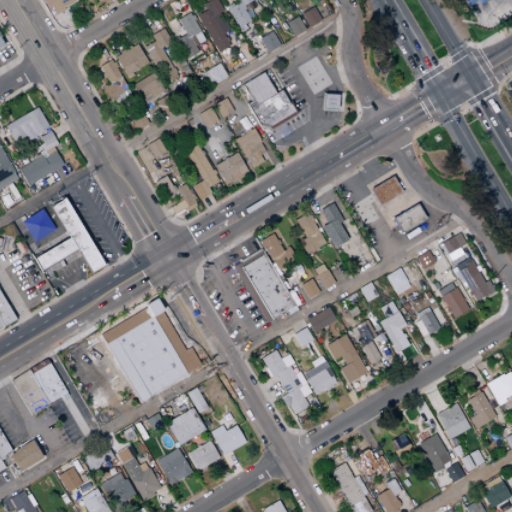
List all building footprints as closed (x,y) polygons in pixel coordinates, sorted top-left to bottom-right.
[(43,0),(52,15),(75,3),(73,0),(43,0)] [(215,53),(229,45),(223,33),(229,30),(213,0),(209,0),(201,4),(205,10),(195,16),(215,53)] [(247,7),(252,4),(249,0),(234,0),(236,3),(226,9),(236,27),(253,17),(247,7)] [(461,0),(465,8),(474,3),(475,6),(486,0),(485,0),(461,0)] [(300,14),(307,28),(319,21),(312,7),(300,14)] [(203,41),(189,13),(175,20),(183,35),(175,40),(184,59),(196,53),(193,46),(203,41)] [(291,37),(303,30),(296,17),(284,23),(291,37)] [(143,46),(163,84),(175,77),(166,61),(176,55),(162,29),(149,35),(152,42),(143,46)] [(278,46),(270,32),(257,39),(265,53),(278,46)] [(146,65),(135,44),(113,55),(124,77),(146,65)] [(98,66),(106,84),(101,87),(107,101),(126,92),(111,60),(98,66)] [(156,96),(149,77),(131,83),(138,103),(156,96)] [(325,94),(339,95),(339,111),(324,111),(325,94)] [(153,102),(161,115),(170,109),(162,97),(153,102)] [(213,104),(219,118),(231,113),(225,99),(213,104)] [(47,129),(36,108),(3,125),(14,146),(47,129)] [(197,113),(203,127),(215,122),(210,108),(197,113)] [(127,115),(133,130),(146,125),(140,111),(127,115)] [(258,154),(263,152),(252,129),(233,138),(248,169),(261,163),(258,154)] [(63,166),(49,139),(38,145),(43,154),(16,168),(26,186),(63,166)] [(164,152),(156,139),(144,145),(152,159),(164,152)] [(197,200),(209,194),(206,187),(214,183),(197,145),(184,151),(199,182),(190,186),(197,200)] [(0,187),(15,181),(0,148),(0,187)] [(212,165),(224,186),(247,174),(235,153),(212,165)] [(164,206),(166,204),(171,214),(193,203),(183,184),(171,190),(164,176),(152,182),(164,206)] [(400,192),(391,176),(368,190),(378,205),(400,192)] [(101,266),(65,198),(49,206),(67,239),(31,258),(38,271),(76,250),(89,273),(101,266)] [(319,227),(331,249),(346,240),(337,224),(341,222),(331,203),(317,210),(325,224),(319,227)] [(424,219),(416,204),(390,219),(398,234),(424,219)] [(304,255),(323,245),(306,213),(293,220),(303,239),(297,242),(304,255)] [(463,245),(457,233),(441,242),(447,253),(463,245)] [(295,261),(287,247),(280,251),(271,234),(258,241),(275,272),(295,261)] [(234,266),(240,263),(239,260),(260,248),(294,305),(267,322),(234,266)] [(432,263),(426,251),(414,258),(419,270),(432,263)] [(470,259),(453,266),(469,302),(492,293),(486,280),(480,283),(470,259)] [(321,289),(332,284),(321,264),(311,270),(321,289)] [(394,295),(408,288),(398,268),(383,276),(394,295)] [(317,293),(309,279),(298,285),(306,299),(317,293)] [(450,319),(466,311),(452,282),(436,290),(450,319)] [(0,328),(14,321),(0,294),(0,328)] [(135,402),(200,368),(189,347),(182,350),(154,297),(141,304),(144,309),(99,333),(135,402)] [(403,326),(389,302),(377,309),(383,319),(376,323),(394,353),(407,346),(397,329),(403,326)] [(304,320),(311,333),(334,321),(326,308),(304,320)] [(414,314),(417,321),(413,322),(418,337),(436,330),(428,308),(414,314)] [(361,343),(373,338),(365,320),(353,326),(361,343)] [(311,341),(304,328),(291,335),(298,348),(311,341)] [(344,383),(363,375),(346,335),(324,344),(330,361),(339,357),(343,366),(338,368),(344,383)] [(382,361),(370,341),(358,348),(370,368),(382,361)] [(258,358),(269,378),(276,375),(285,393),(279,396),(289,416),(306,407),(301,397),(309,393),(298,372),(292,375),(287,365),(291,363),(286,355),(278,359),(273,350),(258,358)] [(26,415),(65,396),(47,360),(8,379),(26,415)] [(335,383),(323,361),(301,374),(313,395),(335,383)] [(485,383),(494,404),(511,395),(511,380),(508,372),(485,383)] [(468,418),(472,428),(492,419),(481,393),(465,399),(472,416),(468,418)] [(447,440),(467,428),(454,404),(433,415),(447,440)] [(202,433),(192,409),(165,421),(175,444),(202,433)] [(243,444),(234,425),(211,438),(220,456),(243,444)] [(430,472),(448,463),(434,434),(416,443),(430,472)] [(9,452),(0,435),(0,469),(13,463),(17,472),(42,459),(32,440),(9,452)] [(393,454),(408,448),(403,435),(387,441),(393,454)] [(185,453),(194,471),(217,460),(208,441),(185,453)] [(112,460),(105,444),(81,455),(88,471),(112,460)] [(139,501),(159,491),(143,462),(137,465),(127,446),(114,452),(139,501)] [(167,485),(189,474),(176,449),(154,460),(167,485)] [(370,460),(366,450),(351,456),(360,479),(384,469),(379,456),(370,460)] [(369,511),(360,495),(365,492),(356,476),(351,479),(342,463),(327,471),(349,511),(369,511)] [(461,477),(454,463),(442,469),(450,483),(461,477)] [(64,493),(80,485),(71,467),(55,475),(64,493)] [(126,504),(123,499),(131,495),(119,472),(98,484),(112,511),(126,504)] [(507,499),(498,478),(477,488),(486,508),(507,499)] [(398,492),(393,482),(372,493),(382,511),(393,511),(393,510),(398,507),(392,496),(398,492)] [(79,495),(85,511),(105,511),(98,489),(79,495)] [(7,498),(13,511),(33,511),(25,490),(7,498)] [(462,507),(464,511),(483,511),(478,499),(462,507)] [(260,509),(261,511),(283,511),(277,500),(260,509)]
